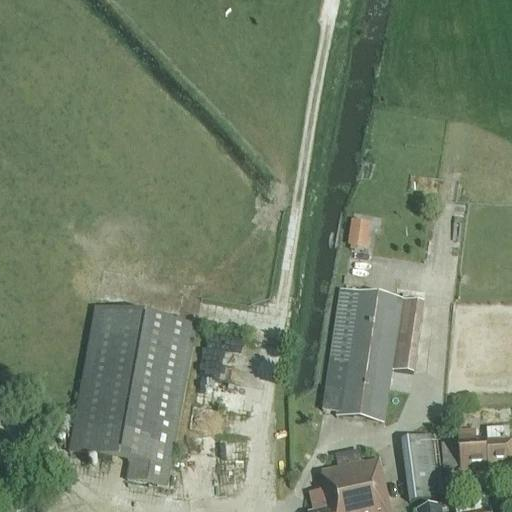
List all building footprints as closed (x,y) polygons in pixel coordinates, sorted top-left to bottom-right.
[(391,145),(409,150),(415,128),(398,123),(391,145)] [(350,230),(348,248),(366,250),(369,233),(350,230)] [(394,356),(402,301),(340,292),(322,413),(336,415),(336,419),(383,426),(391,372),(394,356)] [(413,376),(423,304),(402,301),(394,356),(391,372),(413,376)] [(167,489),(196,328),(95,310),(69,454),(130,465),(127,482),(167,489)] [(473,409),(473,400),(452,401),(453,410),(473,409)] [(487,467),(511,464),(511,441),(509,441),(508,429),(486,431),(487,443),(475,443),(474,433),(457,434),(458,445),(443,446),(444,470),(460,469),(460,470),(487,469),(487,467)] [(409,504),(438,500),(438,499),(444,498),(437,443),(431,444),(430,438),(401,442),(409,504)] [(389,511),(379,462),(320,475),(324,493),(310,496),(313,511),(389,511)] [(497,511),(511,511),(511,503),(497,507),(497,511)]
